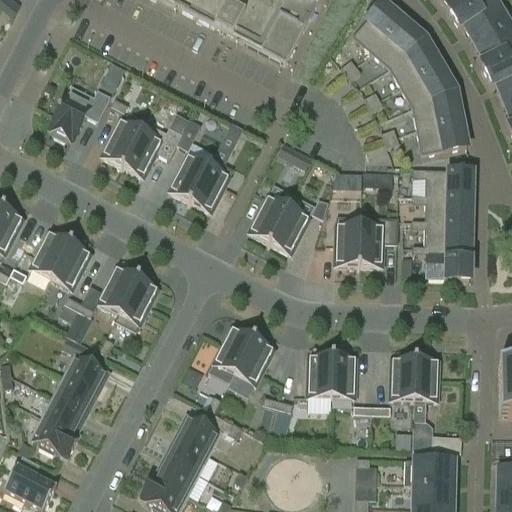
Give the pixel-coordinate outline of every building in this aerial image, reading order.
[(150,0),(285,70),(320,0),(150,0)] [(445,15),(467,0),(439,0),(449,11),(445,14),(445,15)] [(493,9),(487,0),(467,0),(445,15),(459,34),(463,32),(496,13),(493,9)] [(350,43),(369,59),(399,24),(380,9),(350,43)] [(463,32),(474,50),(506,31),(496,13),(463,32)] [(399,24),(369,59),(388,75),(423,45),(399,24)] [(511,53),(511,40),(506,31),(474,50),(485,69),(511,53)] [(423,45),(388,75),(399,94),(438,71),(423,45)] [(511,53),(485,69),(480,71),(491,93),(496,91),(495,91),(511,82),(511,53)] [(339,75),(344,81),(354,73),(349,67),(339,75)] [(111,99),(123,74),(111,68),(98,92),(111,99)] [(438,71),(399,94),(410,114),(454,97),(438,71)] [(359,79),(354,73),(344,81),(349,87),(359,79)] [(511,82),(495,91),(496,91),(504,112),(511,108),(511,82)] [(71,93),(67,100),(58,117),(57,116),(55,118),(57,119),(48,136),(54,139),(52,142),(63,148),(65,145),(70,147),(84,122),(96,129),(109,104),(96,97),(93,104),(71,93)] [(454,97),(410,114),(415,138),(460,129),(454,97)] [(362,105),(366,112),(378,106),(374,99),(362,105)] [(113,106),(109,113),(122,120),(126,113),(113,106)] [(381,113),(378,106),(366,112),(370,119),(381,113)] [(120,175),(140,138),(118,127),(100,163),(120,173),(119,175),(120,175)] [(181,141),(175,151),(186,157),(199,132),(188,127),(181,141)] [(465,152),(460,129),(415,138),(420,161),(465,152)] [(242,136),(231,130),(225,141),(237,147),(242,136)] [(168,134),(162,145),(175,151),(181,141),(168,134)] [(380,140),(383,148),(395,143),(392,136),(380,140)] [(161,149),(140,138),(120,175),(121,176),(122,174),(142,185),(161,149)] [(398,150),(395,143),(383,148),(385,155),(398,150)] [(282,151),(276,162),(294,171),(300,160),(282,151)] [(207,173),(206,172),(186,162),(167,198),(187,208),(186,210),(188,210),(207,173)] [(210,165),(206,172),(207,173),(188,210),(189,211),(190,209),(210,220),(232,177),(231,176),(210,165)] [(424,186),(424,202),(469,203),(470,178),(411,177),(411,185),(424,186)] [(337,179),(337,190),(357,191),(358,180),(337,179)] [(376,179),(362,179),(361,193),(375,193),(376,179)] [(423,225),(469,227),(469,203),(424,202),(424,203),(410,202),(410,211),(423,211),(423,225)] [(267,252),(287,214),(266,203),(247,239),(267,250),(266,251),(267,252)] [(317,206),(310,220),(322,226),(326,209),(317,206)] [(0,216),(0,268),(22,226),(2,216),(3,214),(2,213),(0,216)] [(308,225),(287,214),(267,252),(269,252),(269,251),(289,261),(308,225)] [(357,275),(359,224),(335,223),(333,272),(356,273),(356,275),(357,275)] [(396,226),(382,225),(359,224),(357,275),(358,275),(358,273),(381,274),(382,251),(396,251),(396,226)] [(422,249),(468,250),(469,227),(423,225),(423,228),(410,228),(409,236),(423,236),(422,249)] [(50,286),(69,248),(68,248),(67,249),(47,239),(28,275),(50,286)] [(70,249),(69,248),(50,286),(71,297),(89,261),(69,251),(70,249)] [(467,288),(468,250),(422,249),(422,254),(410,253),(410,260),(427,261),(427,274),(445,274),(445,288),(467,288)] [(117,321),(136,283),(135,283),(135,284),(115,274),(96,310),(116,321),(117,321)] [(21,290),(25,283),(12,276),(8,283),(21,290)] [(8,283),(0,278),(0,287),(4,290),(8,283)] [(117,321),(116,321),(112,328),(134,339),(157,296),(137,286),(138,284),(136,283),(117,321)] [(76,318),(80,311),(67,304),(63,311),(76,318)] [(76,318),(63,311),(57,322),(70,328),(71,326),(76,318)] [(80,311),(76,318),(89,325),(92,317),(80,311)] [(89,325),(76,318),(71,326),(86,334),(91,326),(89,325)] [(233,381),(252,344),(251,343),(250,345),(230,334),(212,370),(212,371),(208,380),(228,390),(233,381)] [(69,359),(75,348),(66,344),(60,355),(69,359)] [(254,344),(252,344),(233,381),(254,392),(273,356),(253,346),(254,344)] [(111,349),(104,345),(98,358),(105,362),(111,349)] [(329,405),(331,362),(329,362),(329,364),(307,363),(305,404),(329,405)] [(332,362),(331,362),(329,405),(353,405),(354,365),(332,364),(332,362)] [(105,379),(74,363),(63,384),(96,402),(101,391),(100,391),(105,379)] [(412,407),(413,365),(412,365),(412,367),(389,366),(388,407),(412,407)] [(413,365),(412,407),(411,428),(424,429),(425,408),(436,408),(437,368),(415,367),(415,365),(413,365)] [(498,403),(505,403),(506,422),(511,421),(511,368),(497,369),(498,403)] [(0,382),(0,384),(10,382),(8,371),(0,371),(0,382)] [(10,382),(0,384),(2,396),(12,394),(10,382)] [(96,402),(63,384),(52,405),(83,421),(89,411),(90,412),(96,402)] [(212,403),(206,416),(213,420),(219,407),(212,403)] [(275,416),(277,408),(263,404),(261,412),(275,416)] [(83,421),(52,405),(41,425),(77,444),(78,443),(75,442),(80,432),(78,431),(83,421)] [(291,412),(277,408),(275,416),(289,419),(291,412)] [(370,422),(370,414),(352,413),(352,421),(370,422)] [(388,415),(370,414),(370,422),(388,423),(388,415)] [(288,425),(289,419),(275,416),(274,421),(288,425)] [(181,434),(179,433),(174,443),(207,461),(218,439),(187,423),(181,434)] [(66,465),(77,444),(41,425),(30,447),(39,451),(38,453),(51,460),(52,458),(66,465)] [(260,426),(257,437),(267,440),(270,429),(260,426)] [(240,435),(231,430),(226,440),(234,445),(240,435)] [(432,456),(460,457),(461,442),(432,441),(432,456)] [(431,442),(411,442),(411,458),(430,458),(431,442)] [(164,465),(196,481),(207,461),(174,443),(168,454),(170,455),(164,465)] [(22,449),(16,459),(25,464),(31,453),(22,449)] [(21,462),(2,498),(29,511),(44,511),(55,494),(32,482),(38,471),(21,462)] [(149,483),(185,502),(196,481),(164,465),(159,475),(158,474),(152,483),(150,482),(149,483)] [(368,466),(355,465),(355,473),(368,474),(368,466)] [(451,468),(414,467),(403,466),(403,491),(413,491),(451,493),(451,468)] [(511,475),(498,475),(497,500),(511,500),(511,475)] [(238,478),(232,488),(241,493),(247,483),(238,478)] [(179,511),(185,502),(149,483),(138,504),(151,511),(179,511)] [(450,511),(451,493),(413,491),(412,511),(450,511)] [(511,511),(511,500),(497,500),(496,511),(511,511)]
